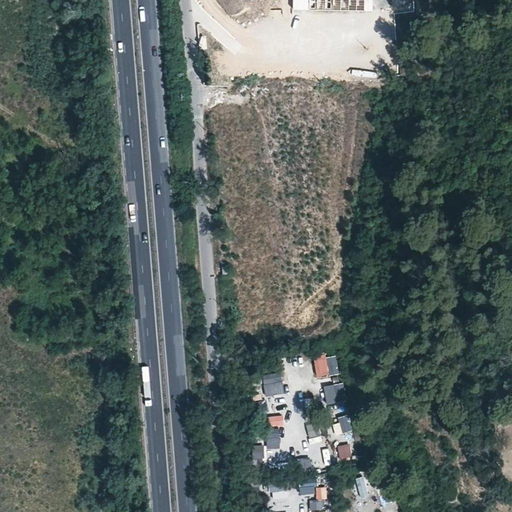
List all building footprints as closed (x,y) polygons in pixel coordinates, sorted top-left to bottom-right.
[(293,0),(293,10),(373,11),(373,0),(293,0)] [(340,373),(336,353),(313,357),(316,377),(340,373)] [(262,374),(266,396),(284,392),(281,371),(262,374)] [(323,385),(326,404),(347,401),(344,383),(323,385)] [(267,399),(256,400),(256,412),(268,411),(267,399)] [(268,426),(284,425),(283,414),(267,415),(268,426)] [(348,416),(332,421),(336,435),(352,430),(348,416)] [(317,422),(306,425),(310,441),(321,438),(317,422)] [(279,428),(261,429),(261,438),(267,437),(267,448),(280,447),(279,428)] [(340,459),(352,456),(349,443),(337,445),(340,459)] [(263,458),(263,444),(253,444),(253,458),(263,458)] [(328,448),(321,449),(326,465),(332,464),(328,448)] [(309,456),(297,458),(300,471),(312,469),(309,456)] [(356,475),(360,489),(375,485),(372,471),(356,475)] [(315,479),(299,479),(300,494),(316,493),(315,479)] [(316,499),(309,499),(309,509),(322,510),(322,498),(327,498),(327,487),(316,486),(316,499)]
